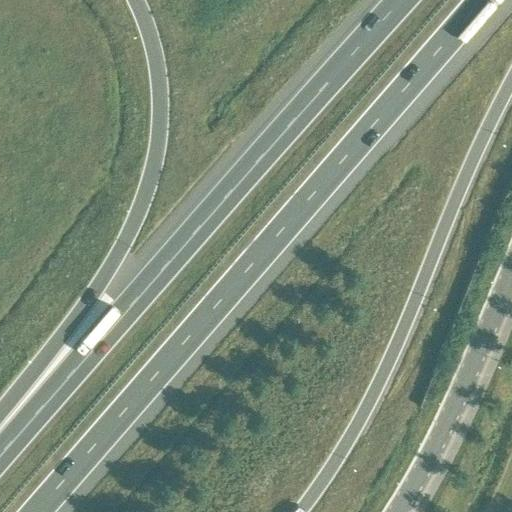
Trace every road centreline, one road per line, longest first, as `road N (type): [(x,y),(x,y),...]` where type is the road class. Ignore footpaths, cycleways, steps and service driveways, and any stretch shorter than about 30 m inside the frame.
road 1 (motorway): [(35,511),(480,0)]
road 2 (motorway): [(403,0),(0,454)]
road 3 (motorway): [(299,511),(365,409),(511,80)]
road 4 (motorway): [(133,0),(160,98),(145,198),(112,265),(0,420)]
road 5 (unclassified): [(399,511),(454,411),(511,269)]
